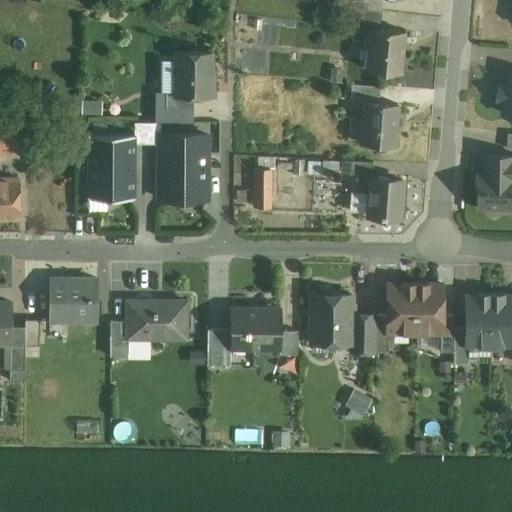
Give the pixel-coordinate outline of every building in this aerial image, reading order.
[(381,0),(349,0),(348,7),(353,8),(380,11),(381,0)] [(380,11),(353,8),(351,21),(379,25),(380,11)] [(405,31),(369,28),(365,69),(401,72),(405,31)] [(211,52),(175,51),(174,91),(174,95),(192,95),(210,95),(211,52)] [(379,86),(351,84),(350,96),(378,98),(379,86)] [(192,95),(174,95),(174,91),(164,91),(164,108),(192,108),(192,95)] [(396,104),(364,101),(360,142),(393,145),(396,104)] [(16,128),(0,128),(0,152),(16,152),(16,128)] [(135,134),(87,133),(87,197),(134,198),(135,134)] [(206,134),(159,134),(158,198),(206,198),(206,134)] [(511,156),(486,156),(485,175),(479,174),(477,208),(511,209),(511,156)] [(373,162),(341,160),(340,172),(372,174),(373,162)] [(269,169),(255,169),(254,207),(268,207),(269,169)] [(402,180),(370,178),(367,214),(384,215),(384,214),(400,216),(402,180)] [(17,179),(0,179),(0,217),(18,217),(17,179)] [(97,279),(49,278),(48,320),(96,320),(97,279)] [(414,283),(387,283),(387,315),(387,331),(388,331),(414,331),(414,283)] [(441,283),(414,283),(414,331),(440,332),(441,331),(441,315),(441,283)] [(333,294),(328,289),(319,289),(314,294),(311,294),(311,341),(350,341),(351,341),(351,314),(351,294),(333,294)] [(479,296),(465,295),(465,326),(465,343),(468,343),(475,343),(480,349),(492,349),(492,293),(491,293),(491,294),(480,294),(480,293),(479,293),(479,296)] [(511,295),(505,296),(505,293),(504,293),(504,294),(493,294),(493,293),(492,293),(492,349),(503,349),(508,344),(511,343),(511,295)] [(186,300),(126,300),(126,320),(126,334),(128,334),(143,334),(143,338),(185,338),(186,300)] [(11,302),(0,301),(0,340),(10,341),(10,326),(11,302)] [(280,308),(230,308),(229,329),(229,346),(278,347),(279,347),(280,330),(280,308)] [(375,314),(351,314),(351,341),(350,341),(349,350),(375,350),(375,314)] [(387,315),(375,314),(375,350),(387,351),(388,331),(387,331),(387,315)] [(453,326),(453,315),(441,315),(441,331),(440,332),(440,351),(453,351),(453,326)] [(39,319),(24,319),(24,326),(24,345),(38,345),(39,319)] [(126,320),(109,320),(110,356),(127,356),(128,334),(126,334),(126,320)] [(24,326),(10,326),(10,341),(9,369),(24,369),(24,345),(24,326)] [(465,326),(453,326),(453,351),(453,362),(467,362),(468,343),(465,343),(465,326)] [(229,329),(207,329),(207,364),(229,364),(229,346),(229,329)] [(297,330),(280,330),(279,347),(278,347),(278,354),(297,354),(297,330)] [(24,369),(9,369),(9,380),(24,380),(24,369)] [(355,387),(346,405),(365,415),(374,397),(355,387)] [(198,430),(185,417),(171,430),(184,444),(198,430)]
